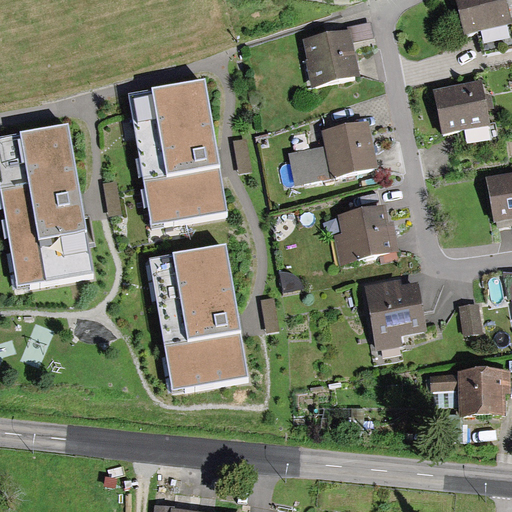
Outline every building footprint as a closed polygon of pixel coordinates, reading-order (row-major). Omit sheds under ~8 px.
[(480,31),(485,54),(511,47),(511,16),(509,17),(505,0),(457,0),(465,34),(480,31)] [(350,30),(353,43),(374,38),(370,21),(348,27),(348,30),(350,30)] [(313,87),(360,76),(353,43),(350,30),(348,30),(305,40),(310,61),(307,62),(313,87)] [(482,81),(434,91),(442,134),(461,130),(465,148),(501,141),(497,121),(491,123),(482,81)] [(205,87),(130,100),(153,230),(228,217),(205,87)] [(331,179),(378,169),(367,121),(321,131),(325,147),(331,179)] [(67,126),(0,138),(0,187),(18,286),(94,272),(67,126)] [(247,139),(234,141),(239,174),(253,172),(247,139)] [(331,179),(325,147),(289,154),(295,186),(331,179)] [(494,222),(511,219),(511,171),(486,176),(494,222)] [(117,182),(104,184),(109,215),(122,213),(117,182)] [(334,236),(340,264),(401,251),(394,220),(389,222),(385,205),(338,215),(342,234),(334,236)] [(132,230),(132,245),(151,245),(151,230),(132,230)] [(151,261),(175,394),(251,381),(228,248),(151,261)] [(511,272),(503,272),(508,301),(511,299),(511,272)] [(402,336),(427,332),(418,282),(402,285),(401,278),(365,284),(377,352),(404,348),(402,336)] [(274,299),(262,301),(268,334),(280,332),(274,299)] [(479,304),(461,306),(465,337),(484,334),(479,304)] [(511,394),(510,370),(458,372),(460,417),(507,415),(506,394),(511,394)] [(458,389),(457,374),(431,376),(432,391),(458,389)]
